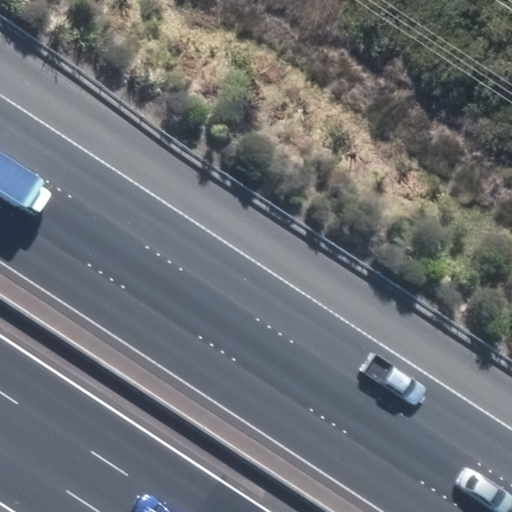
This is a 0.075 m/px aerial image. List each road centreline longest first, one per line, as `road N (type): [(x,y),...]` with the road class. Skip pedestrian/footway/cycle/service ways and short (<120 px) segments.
road 1 (motorway): [(0,151),(511,486)]
road 2 (motorway): [(109,511),(0,440)]
